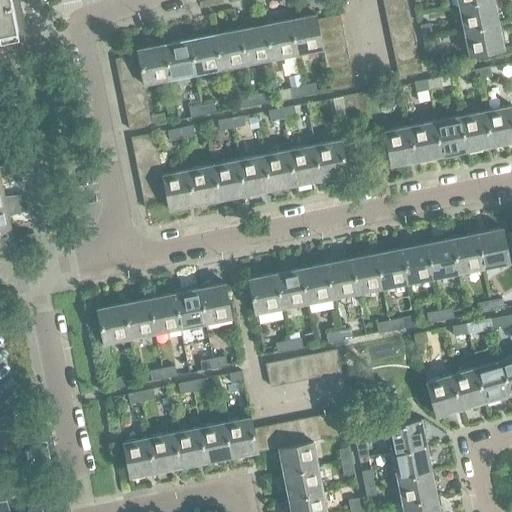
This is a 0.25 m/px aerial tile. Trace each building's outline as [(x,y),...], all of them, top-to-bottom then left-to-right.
[(0,0),(0,38),(16,35),(8,0),(0,0)] [(494,0),(475,0),(460,3),(465,28),(499,22),(494,0)] [(408,1),(385,5),(388,17),(410,13),(408,1)] [(410,13),(388,17),(390,29),(412,24),(410,13)] [(320,30),(317,19),(316,14),(290,19),(296,54),(323,48),(322,42),(320,30)] [(320,30),(343,26),(341,15),(317,19),(320,30)] [(296,54),(290,19),(265,24),(272,58),(296,54)] [(499,22),(465,28),(470,55),(504,48),(499,22)] [(423,37),(432,35),(430,23),(420,25),(423,37)] [(272,58),(265,24),(242,29),(249,63),(272,58)] [(415,36),(412,24),(390,29),(392,41),(415,36)] [(343,26),(320,30),(322,42),(346,38),(343,26)] [(249,63),(242,29),(217,34),(223,68),(249,63)] [(217,34),(189,39),(196,73),(223,68),(217,34)] [(432,35),(423,37),(425,50),(435,48),(432,35)] [(415,36),(392,41),(395,52),(417,48),(415,36)] [(348,49),(346,38),(322,42),(323,48),(324,54),(348,49)] [(189,39),(164,44),(170,78),(196,73),(189,39)] [(170,78),(164,44),(138,49),(139,54),(142,66),(144,77),(145,83),(170,78)] [(417,48),(395,52),(397,64),(420,60),(417,48)] [(348,49),(324,54),(327,66),(350,61),(348,49)] [(139,54),(116,58),(119,70),(142,66),(139,54)] [(422,72),(420,60),(397,64),(400,77),(422,72)] [(350,61),(327,66),(329,78),(352,73),(350,61)] [(144,77),(142,66),(119,70),(121,82),(144,77)] [(490,66),(477,68),(479,78),(492,76),(490,66)] [(479,78),(477,68),(465,71),(467,80),(479,78)] [(352,73),(329,78),(331,89),(355,85),(352,73)] [(427,79),(429,89),(442,86),(440,76),(427,79)] [(144,77),(121,82),(123,94),(146,89),(145,83),(144,77)] [(429,89),(427,79),(414,81),(416,91),(429,89)] [(302,85),(304,94),(317,92),(315,82),(302,85)] [(304,94),(302,85),(290,87),(292,97),(304,94)] [(146,89),(123,94),(125,106),(149,101),(146,89)] [(354,93),(359,119),(372,117),(367,91),(354,93)] [(255,94),(257,104),(268,102),(266,92),(255,94)] [(359,119),(354,93),(342,96),(347,122),(359,119)] [(257,104),(255,94),(244,97),(246,106),(257,104)] [(149,101),(125,106),(128,117),(151,113),(149,101)] [(202,104),(204,114),(217,112),(215,102),(202,104)] [(204,114),(202,104),(189,107),(191,117),(204,114)] [(511,104),(486,109),(493,144),(511,139),(511,104)] [(281,108),(283,118),(296,115),(294,105),(281,108)] [(283,118),(281,108),(269,110),(271,120),(283,118)] [(493,144),(486,109),(461,114),(468,149),(493,144)] [(151,115),(151,113),(128,117),(130,129),(153,125),(151,115)] [(163,113),(151,115),(153,125),(165,122),(163,113)] [(461,114),(435,120),(442,154),(468,149),(461,114)] [(231,117),(233,127),(245,125),(243,115),(231,117)] [(233,127),(231,117),(218,120),(220,130),(233,127)] [(435,120),(411,124),(418,159),(442,154),(435,120)] [(418,159),(411,124),(385,130),(392,165),(418,159)] [(193,125),(180,127),(182,137),(195,135),(193,125)] [(182,137),(180,127),(168,129),(170,140),(182,137)] [(134,149),(157,144),(155,133),(132,137),(134,149)] [(341,139),(315,144),(322,179),(348,174),(341,139)] [(157,144),(134,149),(137,161),(160,156),(157,144)] [(315,144),(289,149),(296,184),(322,179),(315,144)] [(296,184),(289,149),(264,154),(271,189),(296,184)] [(271,189),(264,154),(239,159),(246,194),(271,189)] [(162,168),(160,156),(137,161),(139,172),(162,168)] [(246,194),(239,159),(214,164),(220,198),(246,194)] [(0,186),(3,186),(1,177),(20,171),(18,161),(0,164),(0,186)] [(220,198),(214,164),(188,169),(195,203),(220,198)] [(164,180),(163,174),(162,168),(139,172),(141,184),(164,180)] [(195,203),(188,169),(163,174),(164,180),(167,192),(169,204),(170,208),(195,203)] [(167,192),(164,180),(141,184),(143,196),(167,192)] [(3,186),(0,186),(0,206),(26,201),(25,192),(5,196),(3,186)] [(169,204),(167,192),(143,196),(146,208),(169,204)] [(26,201),(0,206),(0,226),(11,225),(9,216),(28,209),(26,201)] [(11,225),(0,226),(0,247),(34,241),(32,232),(13,235),(11,225)] [(503,226),(477,232),(484,266),(510,260),(503,226)] [(477,232),(452,237),(459,271),(484,266),(477,232)] [(459,271),(452,237),(427,242),(433,277),(459,271)] [(427,242),(401,247),(408,282),(433,277),(427,242)] [(401,247),(376,252),(383,287),(408,282),(401,247)] [(376,252),(351,257),(358,292),(383,287),(376,252)] [(351,257),(325,262),(332,297),(358,292),(351,257)] [(325,262),(300,267),(307,302),(332,297),(325,262)] [(307,302),(300,267),(275,272),(282,307),(307,302)] [(282,307),(275,272),(249,277),(256,312),(282,307)] [(200,287),(207,321),(233,316),(226,282),(200,287)] [(200,287),(174,292),(181,327),(207,321),(200,287)] [(181,327),(174,292),(149,297),(156,332),(181,327)] [(149,297),(124,302),(130,337),(156,332),(149,297)] [(502,298),(490,300),(492,310),(504,307),(502,298)] [(492,310),(490,300),(477,302),(479,312),(492,310)] [(130,337),(124,302),(97,307),(104,342),(130,337)] [(440,310),(442,319),(454,317),(452,307),(440,310)] [(442,319),(440,310),(427,312),(429,322),(442,319)] [(402,318),(389,320),(391,329),(403,327),(402,318)] [(391,329),(389,320),(377,322),(379,332),(391,329)] [(478,320),(465,323),(467,333),(480,330),(478,320)] [(467,333),(465,323),(452,325),(454,335),(467,333)] [(352,328),(339,330),(341,339),(353,337),(352,328)] [(341,339),(339,330),(326,333),(328,342),(341,339)] [(414,333),(415,343),(428,340),(426,331),(414,333)] [(301,337),(288,340),(290,349),(303,347),(301,337)] [(290,349),(288,340),(276,342),(278,352),(290,349)] [(338,349),(326,351),(330,374),(342,372),(338,349)] [(330,374),(326,351),(314,354),(318,376),(330,374)] [(318,376),(314,354),(302,356),(307,379),(318,376)] [(511,354),(502,358),(511,392),(511,391),(511,354)] [(225,355),(213,357),(215,367),(227,365),(225,355)] [(307,379),(302,356),(290,358),(295,381),(307,379)] [(215,367),(213,357),(200,360),(202,370),(215,367)] [(295,381),(290,358),(279,360),(283,383),(295,381)] [(502,358),(477,365),(487,399),(511,392),(502,358)] [(283,383),(279,360),(267,363),(271,386),(283,383)] [(175,365),(163,368),(165,377),(177,375),(175,365)] [(477,365),(453,373),(463,407),(487,399),(477,365)] [(165,377),(163,368),(150,371),(152,380),(165,377)] [(231,383),(244,380),(242,370),(229,373),(231,383)] [(463,407),(453,373),(427,380),(437,414),(463,407)] [(110,378),(112,388),(126,386),(124,375),(110,378)] [(191,380),(193,390),(205,388),(204,378),(191,380)] [(193,390),(191,380),(179,383),(181,392),(193,390)] [(153,387),(141,390),(143,400),(155,398),(153,387)] [(143,400),(141,390),(128,393),(130,403),(143,400)] [(338,411),(326,414),(330,436),(342,434),(338,411)] [(326,414),(314,416),(318,439),(330,436),(326,414)] [(259,451),(255,428),(252,416),(227,421),(233,456),(259,451)] [(314,416),(302,418),(307,441),(315,440),(315,439),(318,439),(314,416)] [(307,441),(302,418),(290,421),(295,444),(307,441)] [(393,451),(428,444),(422,418),(388,426),(393,451)] [(227,421),(201,426),(208,460),(233,456),(227,421)] [(295,444),(290,421),(279,423),(283,446),(295,444)] [(283,446),(279,423),(267,425),(271,448),(279,447),(283,446)] [(267,425),(255,428),(259,451),(271,448),(267,425)] [(208,460),(201,426),(176,431),(182,466),(208,460)] [(354,431),(357,444),(366,442),(364,429),(354,431)] [(182,466),(176,431),(150,436),(157,470),(182,466)] [(157,470),(150,436),(124,441),(131,475),(157,470)] [(295,444),(283,446),(279,447),(284,472),(320,465),(315,440),(307,441),(295,444)] [(433,470),(428,444),(393,451),(398,477),(433,470)] [(341,461),(351,459),(349,446),(339,448),(341,461)] [(351,459),(341,461),(344,474),(354,472),(351,459)] [(325,491),(320,465),(284,472),(289,498),(325,491)] [(364,483),(374,482),(372,469),(362,471),(364,483)] [(438,496),(433,470),(398,477),(403,502),(438,496)] [(374,482),(364,483),(367,496),(377,494),(374,482)] [(328,511),(325,491),(289,498),(291,511),(328,511)] [(31,511),(42,511),(42,510),(47,509),(45,500),(40,501),(39,492),(30,494),(31,511)] [(441,511),(438,496),(403,502),(405,511),(441,511)] [(351,511),(352,511),(361,510),(359,497),(349,499),(351,511)] [(10,511),(7,499),(0,500),(0,506),(1,511),(10,511)]
